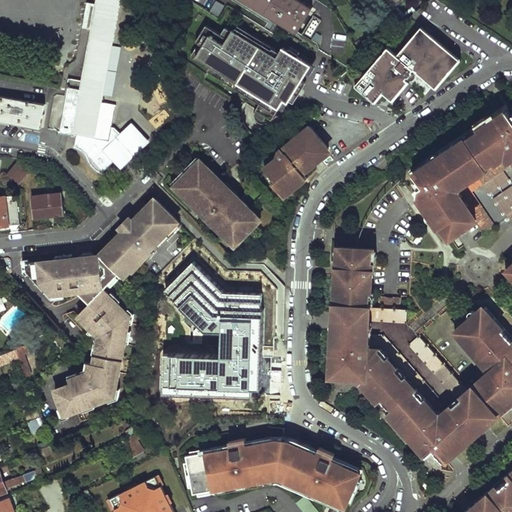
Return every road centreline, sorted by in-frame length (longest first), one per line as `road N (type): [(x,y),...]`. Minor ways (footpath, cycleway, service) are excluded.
road 1 (residential): [(505,57),(341,171),(305,216),(299,386),(319,415),(392,464)]
road 2 (residential): [(0,140),(56,156),(107,214)]
